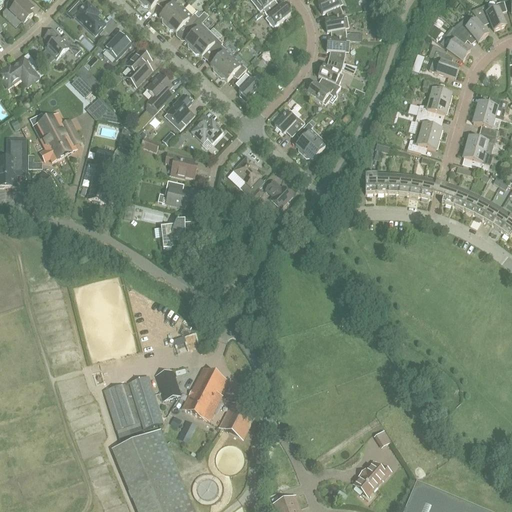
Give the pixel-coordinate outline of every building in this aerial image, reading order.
[(6,10),(10,13),(24,26),(33,17),(30,14),(35,9),(27,2),(25,0),(11,0),(9,2),(6,6),(6,10)] [(144,0),(140,4),(144,8),(148,8),(151,11),(157,4),(161,8),(168,0),(144,0)] [(177,0),(168,0),(161,8),(166,12),(159,19),(162,22),(162,25),(166,29),(184,9),(176,2),(177,0)] [(263,12),(273,4),(277,0),(248,0),(255,2),(257,5),(256,10),(260,14),(263,12)] [(323,16),(326,15),(328,14),(329,16),(330,22),(343,19),(342,14),(339,6),(340,1),(339,0),(329,0),(318,5),(323,16)] [(74,17),(95,38),(106,27),(92,14),(93,13),(94,12),(94,11),(94,10),(93,9),(87,4),(84,7),(79,2),(72,9),(77,14),(74,17)] [(273,4),(263,12),(270,20),(269,25),(273,30),(290,16),(283,7),(278,11),(273,4)] [(489,21),(494,33),(506,28),(500,15),(506,14),(504,4),(496,6),(497,10),(491,13),(486,6),(471,13),(480,24),(489,21)] [(187,32),(197,21),(199,20),(194,16),(192,17),(184,9),(166,29),(170,32),(173,32),(176,35),(183,28),(187,32)] [(204,14),(199,20),(197,21),(187,32),(191,36),(185,43),(188,46),(188,49),(192,53),(210,33),(202,26),(209,19),(204,14)] [(333,36),(333,42),(350,43),(350,37),(346,37),(345,29),(348,25),(347,19),(343,19),(330,22),(325,23),(327,35),(333,34),(333,36)] [(463,21),(453,30),(464,39),(470,35),(472,38),(476,42),(478,45),(488,36),(475,22),(470,26),(463,21)] [(445,39),(439,47),(447,52),(462,64),(470,53),(463,48),(459,46),(464,39),(453,30),(446,40),(445,39)] [(53,31),(44,39),(50,45),(45,50),(56,61),(69,50),(75,57),(81,52),(72,43),(67,47),(58,38),(59,38),(53,31)] [(208,52),(213,56),(221,47),(223,46),(215,38),(210,33),(192,53),(195,56),(199,56),(202,59),(208,52)] [(112,42),(109,39),(107,38),(98,48),(103,53),(105,51),(116,62),(132,46),(120,35),(114,41),(112,42)] [(345,52),(349,49),(350,43),(333,42),(327,42),(326,53),(330,54),(333,54),(331,62),(343,65),(345,60),(345,52)] [(234,59),(221,47),(213,56),(217,60),(210,67),(213,70),(213,73),(217,77),(234,59)] [(432,64),(429,72),(436,75),(455,82),(459,70),(451,67),(447,65),(449,58),(445,56),(436,53),(434,59),(432,64)] [(136,89),(145,79),(152,73),(146,68),(151,64),(140,54),(127,68),(132,73),(126,79),(136,89)] [(417,57),(411,73),(418,76),(424,60),(417,57)] [(234,76),(238,80),(247,71),(234,59),(217,77),(221,81),(224,81),(227,83),(234,76)] [(5,71),(4,72),(0,74),(0,79),(5,86),(5,85),(6,85),(7,85),(8,84),(9,85),(10,85),(11,85),(11,86),(12,86),(12,87),(21,81),(27,89),(39,80),(44,76),(33,63),(29,66),(24,60),(8,72),(7,72),(7,71),(6,71),(5,71)] [(318,79),(323,81),(335,87),(338,88),(341,83),(339,78),(342,71),(343,65),(331,62),(329,70),(323,68),(318,79)] [(369,63),(367,70),(374,72),(375,64),(369,63)] [(246,75),(237,84),(243,90),(239,95),(247,103),(263,87),(254,79),(252,81),(246,75)] [(80,94),(87,87),(79,79),(78,80),(76,78),(72,82),(74,84),(72,86),(80,94)] [(157,114),(165,105),(173,97),(168,92),(172,88),(163,80),(161,80),(159,78),(147,91),(153,97),(153,100),(147,105),(151,108),(146,113),(129,130),(135,136),(157,114)] [(319,89),(318,87),(314,85),(307,94),(325,108),(328,103),(332,106),(337,100),(336,95),(333,92),(335,87),(323,81),(321,87),(319,89)] [(451,97),(442,94),(438,93),(440,86),(424,82),(422,89),(424,89),(423,93),(431,97),(430,102),(448,107),(448,106),(450,107),(452,98),(451,98),(451,97)] [(101,100),(110,91),(104,85),(94,94),(101,100)] [(186,111),(191,105),(183,97),(177,104),(178,105),(164,119),(180,133),(195,117),(190,113),(189,114),(186,111)] [(492,108),(488,107),(479,104),(479,105),(477,105),(475,114),(476,114),(476,115),(494,120),(496,115),(504,115),(508,104),(494,100),(492,108)] [(448,107),(430,102),(428,108),(419,107),(417,117),(430,121),(432,115),(445,118),(445,117),(447,117),(449,109),(448,108),(448,107)] [(101,108),(105,114),(109,110),(104,105),(101,108)] [(391,111),(387,125),(393,127),(398,113),(391,111)] [(287,132),(293,138),(305,126),(299,120),(298,120),(290,112),(274,128),(283,137),(287,132)] [(342,121),(346,125),(352,119),(348,115),(342,121)] [(484,136),(496,139),(498,140),(500,133),(491,131),(494,120),(476,115),(476,116),(474,115),(472,124),(473,125),(473,126),(486,129),(484,136)] [(69,123),(63,126),(58,116),(46,123),(55,141),(58,140),(67,157),(77,152),(75,148),(81,145),(79,141),(71,127),(69,123)] [(430,121),(417,117),(415,124),(418,125),(415,136),(420,137),(438,142),(439,141),(440,142),(443,133),(441,132),(441,131),(429,128),(430,121)] [(17,123),(16,123),(11,126),(15,133),(21,130),(17,123)] [(33,129),(46,153),(46,154),(44,155),(46,159),(50,160),(50,161),(52,165),(67,157),(58,140),(55,141),(46,123),(33,129)] [(212,146),(223,135),(218,130),(219,129),(214,123),(207,130),(201,124),(192,134),(203,145),(207,141),(212,146)] [(299,143),(295,148),(298,150),(298,154),(302,157),(317,142),(320,139),(311,131),(313,129),(309,125),(297,137),(302,141),(299,143)] [(162,143),(168,148),(176,140),(171,134),(162,143)] [(178,139),(181,142),(187,136),(184,134),(178,139)] [(496,139),(484,136),(482,143),(469,139),(469,140),(467,140),(465,148),(467,149),(466,150),(484,155),(491,157),(496,139)] [(423,149),(427,150),(435,153),(436,152),(437,152),(440,143),(438,143),(438,142),(420,137),(419,142),(410,142),(407,152),(421,156),(423,149)] [(317,142),(302,157),(306,161),(309,161),(312,164),(316,159),(319,157),(323,161),(332,152),(327,148),(328,147),(320,139),(317,142)] [(156,154),(159,147),(144,141),(141,149),(156,154)] [(0,190),(4,190),(4,189),(16,189),(16,178),(16,173),(25,173),(25,142),(7,142),(7,161),(0,160),(0,190)] [(491,157),(484,155),(466,150),(466,151),(464,150),(462,159),(464,159),(463,160),(476,164),(474,171),(488,175),(491,164),(490,164),(492,157),(491,157)] [(106,205),(108,195),(110,188),(113,177),(106,176),(108,168),(110,168),(113,155),(99,151),(95,165),(97,165),(97,167),(88,165),(84,181),(93,183),(88,201),(94,202),(94,204),(100,205),(100,204),(106,205)] [(194,181),(197,169),(185,166),(186,160),(168,156),(165,166),(173,167),(171,178),(185,181),(185,179),(194,181)] [(254,167),(246,160),(234,173),(245,184),(239,190),(250,200),(250,199),(259,191),(253,186),(261,178),(251,169),(254,167)] [(29,186),(41,202),(57,190),(44,174),(29,186)] [(376,196),(376,177),(365,178),(365,196),(376,196)] [(387,196),(388,178),(376,177),(376,196),(387,196)] [(489,180),(483,177),(481,181),(487,185),(489,180)] [(387,196),(398,196),(400,178),(388,178),(387,196)] [(409,198),(412,180),(400,178),(398,196),(409,198)] [(420,200),(424,182),(412,180),(409,198),(420,200)] [(493,185),(499,189),(502,184),(496,181),(493,185)] [(420,200),(431,202),(433,197),(434,192),(441,193),(444,194),(446,189),(442,188),(436,186),(436,184),(424,182),(420,200)] [(180,191),(181,186),(168,183),(165,197),(166,199),(168,200),(166,205),(186,210),(189,195),(181,193),(180,191)] [(281,190),(274,183),(266,192),(273,199),(270,201),(280,211),(293,198),(283,188),(281,190)] [(446,187),(446,189),(444,194),(441,193),(434,192),(433,197),(439,199),(443,200),(441,205),(452,208),(458,191),(446,187)] [(263,195),(259,191),(250,199),(255,203),(263,195)] [(458,191),(452,208),(463,213),(469,196),(458,191)] [(473,217),(480,201),(469,196),(463,213),(473,217)] [(482,222),(491,206),(480,201),(473,217),(482,222)] [(492,228),(501,212),(491,206),(482,222),(492,228)] [(126,207),(125,215),(132,217),(134,209),(126,207)] [(501,234),(511,219),(501,212),(492,228),(501,234)] [(193,227),(193,217),(185,216),(184,218),(191,227),(193,227)] [(174,228),(161,229),(161,230),(154,231),(155,241),(162,240),(163,251),(175,250),(174,248),(174,246),(177,246),(177,247),(185,247),(185,242),(185,226),(185,222),(178,222),(179,220),(178,219),(176,223),(174,228)] [(511,219),(501,234),(510,240),(511,237),(511,219)] [(206,422),(209,424),(222,398),(220,397),(227,383),(203,371),(182,411),(206,423),(206,422)] [(164,402),(180,397),(173,372),(156,377),(164,402)] [(164,424),(150,378),(128,385),(143,431),(164,424)] [(140,425),(127,386),(104,393),(116,432),(140,425)] [(242,442),(255,417),(232,404),(219,429),(242,442)] [(181,422),(174,419),(171,426),(177,429),(181,422)] [(197,427),(186,422),(177,440),(188,446),(197,427)] [(192,511),(161,432),(112,452),(134,511),(192,511)] [(377,443),(386,438),(384,434),(375,439),(377,443)] [(367,498),(372,493),(382,482),(383,482),(390,474),(383,468),(380,471),(373,465),(354,487),(367,498)] [(480,511),(416,485),(405,511),(480,511)] [(271,507),(273,511),(299,511),(295,498),(271,507)]
